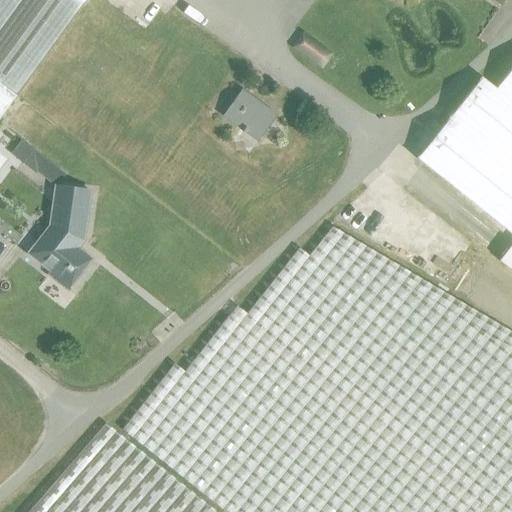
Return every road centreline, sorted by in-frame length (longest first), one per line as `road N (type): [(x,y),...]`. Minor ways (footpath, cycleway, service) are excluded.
road 1 (unclassified): [(0,496),(511,33)]
road 2 (unknown): [(400,135),(212,0)]
